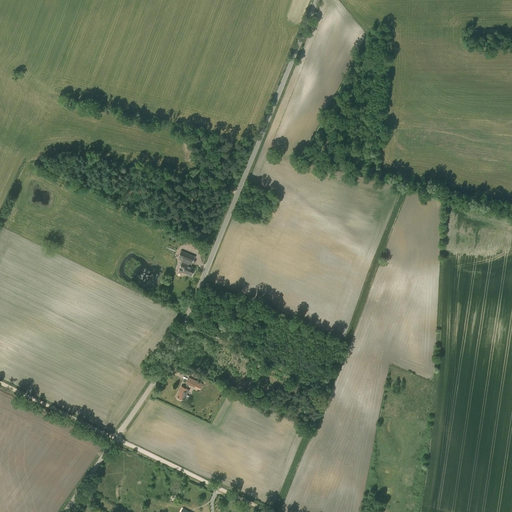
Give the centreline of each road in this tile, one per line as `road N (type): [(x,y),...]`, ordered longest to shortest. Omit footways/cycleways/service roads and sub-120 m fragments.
road 1 (tertiary): [(65,511),(165,365),(316,0)]
road 2 (track): [(0,383),(267,511)]
